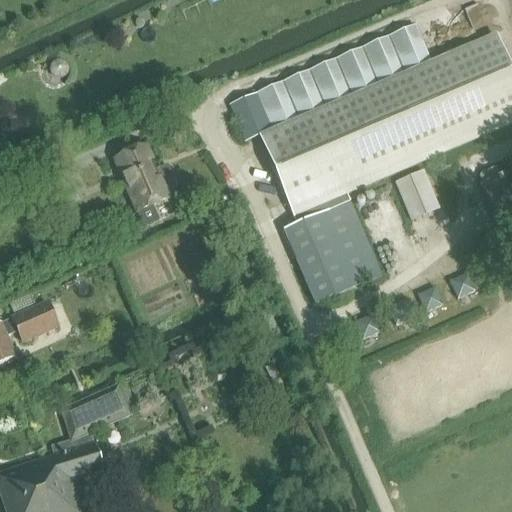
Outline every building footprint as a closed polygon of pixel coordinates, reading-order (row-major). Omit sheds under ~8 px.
[(229,108),(244,144),(257,138),(292,216),(511,121),(511,74),(495,35),(430,63),(414,27),(229,108)] [(145,148),(113,162),(135,214),(137,213),(144,229),(159,222),(153,207),(167,201),(158,180),(171,175),(168,167),(155,172),(145,148)] [(283,232),(315,306),(380,278),(348,204),(283,232)] [(468,275),(451,283),(458,299),(475,292),(468,275)] [(435,290),(418,297),(425,313),(442,306),(435,290)] [(405,302),(389,309),(396,326),(412,319),(405,302)] [(0,324),(0,366),(15,360),(5,337),(18,331),(23,343),(57,328),(47,304),(0,324)] [(372,317),(356,324),(363,340),(379,333),(372,317)] [(0,476),(0,495),(5,511),(77,511),(74,502),(76,501),(71,484),(103,474),(94,446),(93,446),(89,434),(129,416),(117,388),(61,413),(71,442),(51,448),(55,459),(0,476)]
